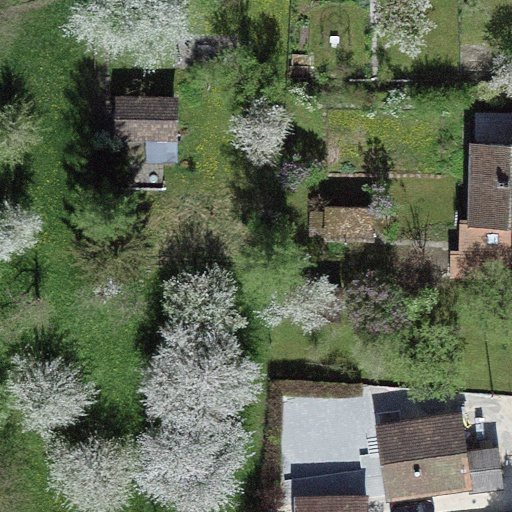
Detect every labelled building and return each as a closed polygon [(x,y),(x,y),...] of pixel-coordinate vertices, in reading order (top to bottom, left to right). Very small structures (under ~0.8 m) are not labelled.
[(122,100),(121,134),(171,135),(172,101),(122,100)] [(511,115),(478,115),(478,142),(474,142),(472,223),(511,223),(511,115)] [(328,210),(327,236),(362,236),(363,210),(328,210)] [(453,256),(453,274),(506,274),(507,257),(453,256)] [(379,426),(389,496),(498,481),(495,452),(469,455),(468,448),(462,449),(457,415),(379,426)] [(366,511),(367,497),(295,499),(295,511),(366,511)]
